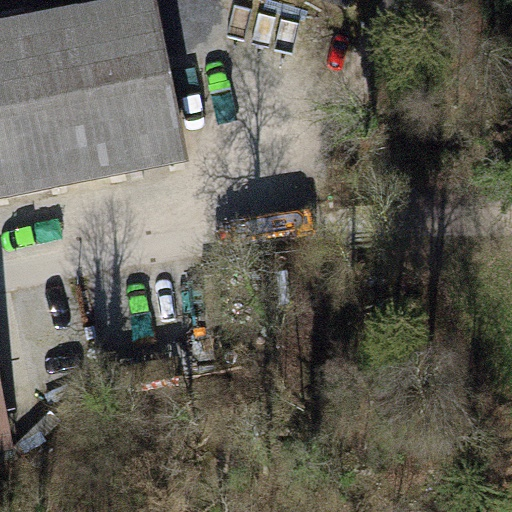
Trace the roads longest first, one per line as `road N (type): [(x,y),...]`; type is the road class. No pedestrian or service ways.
road 1 (residential): [(323,224),(0,281)]
road 2 (track): [(274,233),(394,0)]
